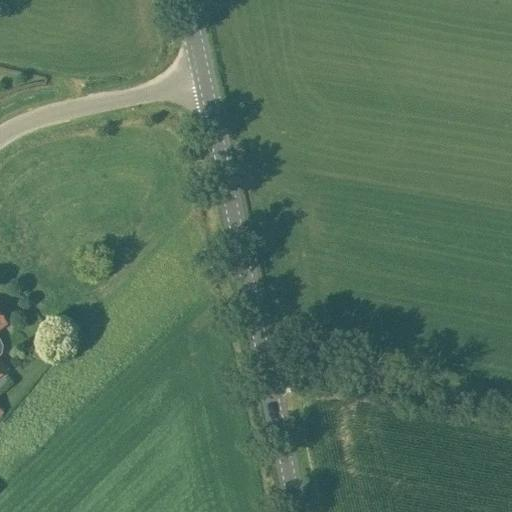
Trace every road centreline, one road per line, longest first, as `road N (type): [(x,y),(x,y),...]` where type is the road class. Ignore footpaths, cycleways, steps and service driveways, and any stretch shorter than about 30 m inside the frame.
road 1 (tertiary): [(299,511),(207,80)]
road 2 (unknown): [(268,365),(315,359),(511,405)]
road 3 (unclassified): [(0,139),(70,110),(207,80)]
